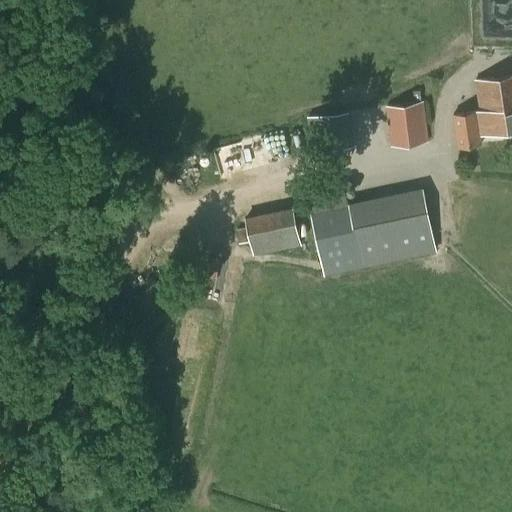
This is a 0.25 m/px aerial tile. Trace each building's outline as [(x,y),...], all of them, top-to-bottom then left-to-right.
[(511,75),(476,80),(480,110),(453,114),(458,147),(481,143),(480,134),(511,129),(511,75)] [(385,105),(391,147),(428,141),(423,100),(385,105)] [(352,113),(309,118),(313,151),(352,146),(349,124),(354,124),(352,113)] [(233,142),(213,148),(221,172),(241,166),(233,142)] [(348,202),(343,177),(305,185),(321,262),(359,254),(362,267),(437,251),(423,186),(348,202)] [(239,244),(250,241),(253,256),(301,245),(293,206),(245,216),(247,226),(235,229),(239,244)] [(156,281),(127,300),(135,314),(166,296),(156,281)] [(208,359),(213,330),(184,325),(179,354),(208,359)]
